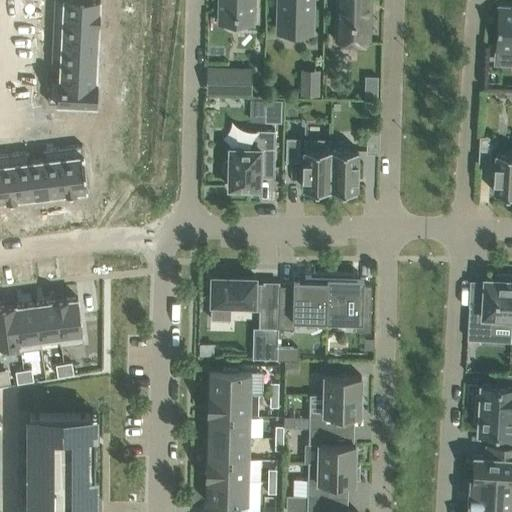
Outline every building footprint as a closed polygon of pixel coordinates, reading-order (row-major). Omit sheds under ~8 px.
[(63,0),(63,21),(99,23),(99,0),(63,0)] [(218,0),(219,14),(253,15),(253,0),(218,0)] [(278,0),(278,31),(311,32),(312,0),(278,0)] [(336,0),(336,41),(370,42),(371,0),(336,0)] [(496,50),(495,62),(511,63),(511,7),(499,6),(496,50)] [(5,10),(5,18),(17,19),(17,11),(5,10)] [(5,18),(4,26),(16,27),(17,19),(5,18)] [(63,21),(62,41),(98,42),(99,23),(63,21)] [(62,41),(62,60),(97,61),(98,42),(62,41)] [(3,49),(3,57),(15,57),(16,49),(3,49)] [(3,57),(2,64),(15,65),(15,57),(3,57)] [(62,60),(61,79),(97,80),(97,61),(62,60)] [(228,67),(228,77),(227,93),(251,93),(252,78),(252,68),(228,67)] [(2,76),(1,84),(14,84),(14,76),(2,76)] [(59,79),(58,103),(97,104),(98,81),(97,80),(61,79),(59,79)] [(318,94),(318,82),(302,81),(302,94),(318,94)] [(266,120),(280,120),(281,100),(267,100),(266,120)] [(52,120),(51,133),(59,133),(60,121),(52,120)] [(32,121),(24,122),(26,134),(33,133),(32,121)] [(60,121),(59,133),(67,133),(68,121),(60,121)] [(24,122),(16,123),(18,135),(26,134),(24,122)] [(7,124),(0,125),(0,131),(1,137),(9,136),(7,124)] [(367,126),(366,152),(379,152),(380,126),(367,126)] [(230,147),(230,159),(228,159),(227,160),(226,161),(224,162),(223,164),(222,165),(222,166),(222,167),(223,169),(224,171),(226,172),(227,173),(229,173),(229,186),(231,186),(233,189),(243,189),(246,187),(260,187),(260,175),(274,176),(276,129),(258,129),(250,136),(250,147),(230,147)] [(478,161),(491,161),(492,136),(480,135),(478,161)] [(327,188),(330,189),(331,148),(331,138),(305,137),(303,188),(314,188),(314,191),(327,191),(327,188)] [(298,145),(287,145),(287,160),(298,160),(298,145)] [(331,148),(330,189),(334,189),(334,191),(346,192),(346,189),(357,189),(358,149),(331,148)] [(511,151),(496,151),(494,192),(504,192),(504,195),(511,195),(511,151)] [(82,156),(61,159),(64,194),(86,192),(82,156)] [(61,159),(44,161),(48,196),(64,194),(61,159)] [(44,161),(27,162),(31,198),(48,196),(44,161)] [(27,162),(10,164),(14,200),(31,198),(27,162)] [(10,164),(0,165),(0,201),(14,200),(10,164)] [(208,270),(207,284),(211,284),(211,294),(211,302),(211,318),(231,319),(231,307),(248,307),(248,303),(255,303),(256,275),(226,275),(226,271),(208,270)] [(511,326),(511,278),(511,279),(511,274),(496,274),(496,278),(485,277),(483,305),(469,304),(467,339),(483,339),(483,326),(511,327),(511,326)] [(294,319),(327,320),(328,276),(305,275),(305,279),(294,279),(294,284),(280,284),(278,327),(294,328),(294,319)] [(353,277),(328,276),(327,320),(356,321),(356,330),(370,330),(372,284),(363,284),(364,277),(353,277)] [(78,296),(55,299),(61,344),(84,342),(78,296)] [(55,299),(35,302),(41,347),(42,347),(41,338),(59,335),(60,345),(61,344),(55,299)] [(16,303),(15,303),(21,351),(22,351),(22,350),(41,347),(35,302),(16,305),(16,303)] [(278,327),(279,303),(259,302),(259,327),(253,327),(252,357),(278,358),(278,350),(278,327)] [(15,303),(0,305),(0,353),(21,351),(15,303)] [(364,337),(363,348),(374,349),(375,337),(364,337)] [(214,345),(200,345),(200,356),(214,356),(214,345)] [(278,358),(278,359),(286,359),(290,359),(290,350),(278,350),(278,358)] [(72,361),(64,363),(66,375),(74,373),(72,361)] [(286,372),(299,373),(299,361),(287,361),(286,372)] [(64,363),(56,364),(58,376),(66,375),(64,363)] [(209,370),(209,392),(251,393),(251,371),(238,370),(238,366),(223,366),(223,370),(209,370)] [(32,368),(24,369),(26,381),(34,380),(32,368)] [(24,369),(16,370),(18,383),(26,381),(24,369)] [(511,373),(505,373),(504,385),(481,383),(480,394),(476,394),(475,407),(511,409),(511,373)] [(325,374),(324,394),(361,395),(361,375),(325,374)] [(271,382),(270,394),(279,394),(279,382),(271,382)] [(209,392),(208,414),(250,415),(251,393),(209,392)] [(279,394),(270,394),(270,406),(278,406),(279,394)] [(360,415),(361,395),(324,394),(324,413),(310,412),(309,427),(335,428),(335,414),(360,415)] [(504,433),(503,445),(511,445),(511,409),(475,407),(474,420),(478,420),(478,431),(504,433)] [(90,511),(91,474),(96,474),(96,436),(91,436),(91,414),(30,414),(30,510),(36,510),(35,511),(90,511)] [(208,414),(208,435),(250,436),(250,415),(208,414)] [(284,425),(284,427),(293,427),(293,417),(284,416),(284,425)] [(276,425),(275,437),(283,437),(284,427),(284,425),(276,425)] [(319,442),(334,442),(335,428),(309,427),(309,443),(319,443),(319,442)] [(249,458),(250,436),(208,435),(207,457),(249,458)] [(283,437),(275,437),(275,449),(283,449),(283,437)] [(319,443),(319,462),(355,463),(355,443),(334,442),(319,442),(319,443)] [(511,445),(503,445),(486,444),(486,456),(474,455),(472,478),(471,478),(471,479),(511,481),(511,445)] [(207,457),(206,478),(248,480),(249,458),(207,457)] [(355,463),(319,462),(309,461),(308,495),(328,496),(329,482),(354,483),(355,479),(359,479),(360,466),(355,465),(355,463)] [(268,468),(268,480),(276,480),(277,468),(268,468)] [(248,480),(206,478),(206,501),(219,501),(219,505),(234,506),(234,502),(248,502),(248,480)] [(511,511),(511,481),(471,479),(468,511),(511,511)] [(276,480),(268,480),(268,492),(276,492),(276,480)] [(321,511),(357,511),(358,511),(328,510),(328,496),(308,495),(307,510),(321,511)]
